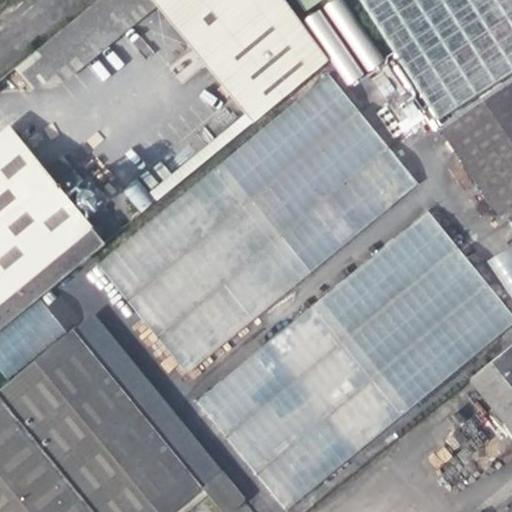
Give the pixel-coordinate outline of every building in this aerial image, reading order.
[(0,93),(61,83),(158,4),(154,0),(92,0),(0,76),(0,93)] [(154,0),(158,4),(232,94),(253,120),(327,59),(298,13),(287,0),(154,0)] [(400,126),(426,107),(409,83),(354,3),(351,0),(317,0),(314,3),(400,126)] [(439,126),(511,76),(511,0),(351,0),(354,3),(409,83),(426,107),(432,116),(439,126)] [(314,3),(298,13),(389,146),(432,116),(426,107),(400,126),(314,3)] [(186,380),(418,187),(327,75),(93,265),(186,380)] [(501,216),(511,207),(511,81),(441,130),(474,177),(501,216)] [(155,201),(253,120),(232,94),(134,175),(155,201)] [(0,303),(91,228),(92,227),(79,210),(66,195),(83,181),(62,154),(44,168),(24,143),(32,136),(22,123),(13,130),(10,126),(0,133),(0,303)] [(96,197),(83,181),(66,195),(79,210),(96,197)] [(136,183),(125,191),(138,209),(149,200),(136,183)] [(511,311),(429,213),(197,403),(282,511),(285,511),(511,324),(511,311)] [(511,232),(508,226),(471,253),(511,310),(511,232)] [(0,328),(104,243),(91,228),(0,303),(0,328)] [(0,511),(169,511),(202,485),(74,327),(0,386),(0,511)] [(511,433),(511,345),(511,344),(468,379),(511,433)] [(221,470),(202,485),(223,511),(228,511),(245,499),(221,470)]
